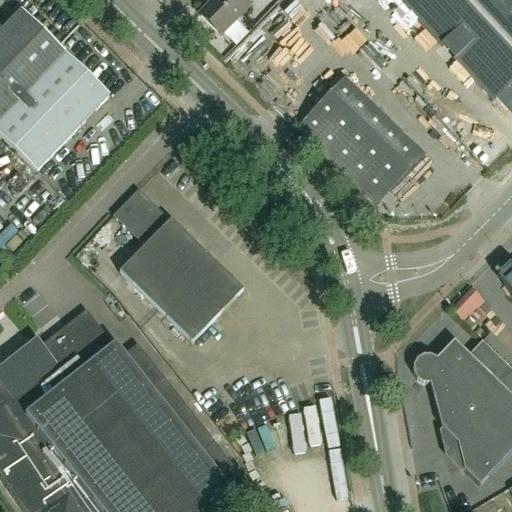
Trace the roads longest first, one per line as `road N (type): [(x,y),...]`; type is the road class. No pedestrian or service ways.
road 1 (tertiary): [(108,0),(284,169)]
road 2 (tertiary): [(284,169),(326,248),(338,292)]
road 3 (tertiary): [(350,276),(329,218),(284,169)]
road 4 (tertiary): [(338,292),(357,392),(369,415)]
